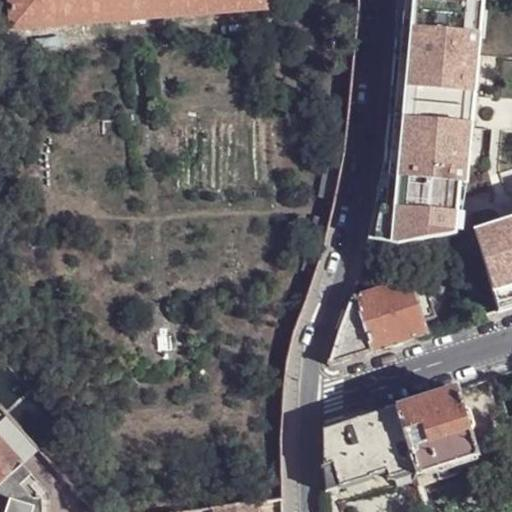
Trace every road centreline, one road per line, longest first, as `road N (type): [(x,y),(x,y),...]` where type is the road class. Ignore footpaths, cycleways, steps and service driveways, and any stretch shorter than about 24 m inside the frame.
road 1 (residential): [(307,403),(313,347),(359,205),(380,0)]
road 2 (unclassified): [(307,403),(511,342)]
